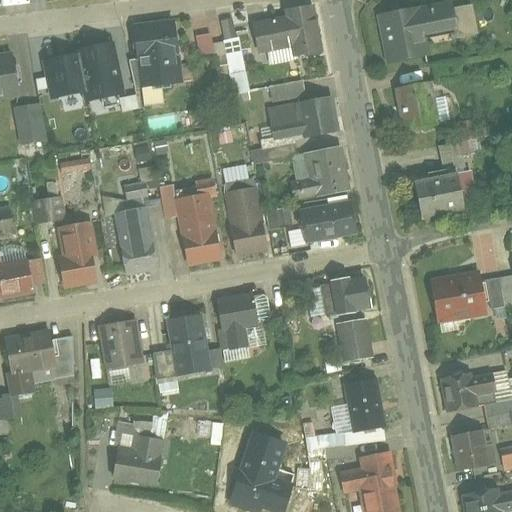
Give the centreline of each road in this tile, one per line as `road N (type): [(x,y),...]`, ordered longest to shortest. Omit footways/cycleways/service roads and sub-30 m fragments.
road 1 (residential): [(0,318),(381,243)]
road 2 (residential): [(381,243),(432,511)]
road 3 (residential): [(334,0),(381,243)]
road 4 (residential): [(0,25),(198,0)]
road 5 (residential): [(511,222),(381,243)]
